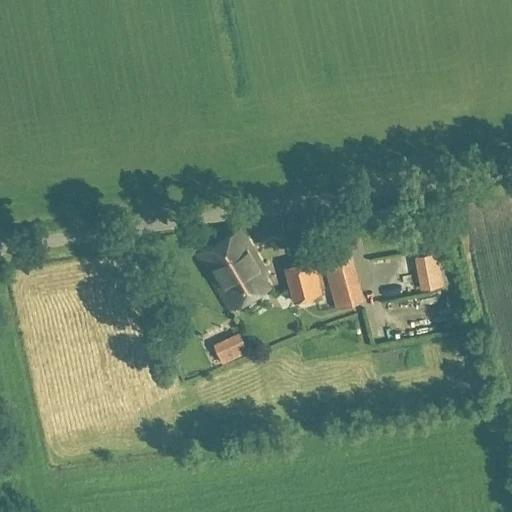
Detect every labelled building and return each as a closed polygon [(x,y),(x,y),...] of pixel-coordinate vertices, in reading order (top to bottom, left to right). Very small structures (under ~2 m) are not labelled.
[(228,308),(268,284),(262,274),(266,272),(241,228),(197,254),(228,308)] [(444,285),(438,251),(415,255),(421,289),(444,285)] [(336,307),(355,302),(343,256),(323,261),(336,307)] [(294,302),(322,294),(313,259),(285,267),(294,302)] [(215,340),(226,362),(252,350),(241,328),(215,340)]
